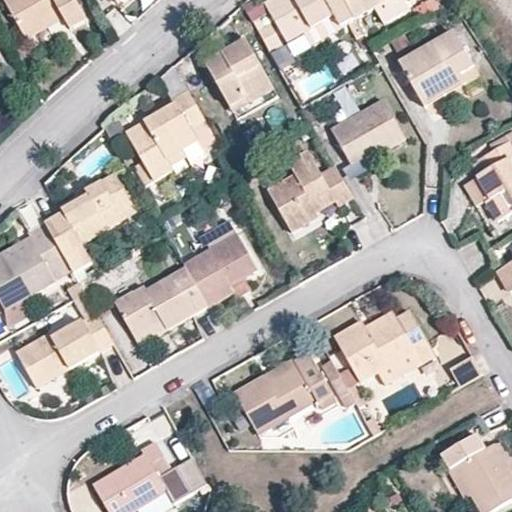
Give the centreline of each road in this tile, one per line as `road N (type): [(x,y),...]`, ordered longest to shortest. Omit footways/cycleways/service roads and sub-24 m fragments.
road 1 (residential): [(423,261),(373,268),(25,472)]
road 2 (residential): [(0,190),(203,0)]
road 3 (residential): [(511,382),(446,273),(423,261)]
